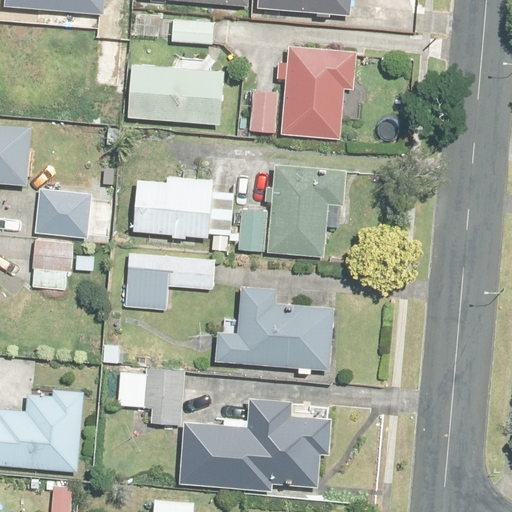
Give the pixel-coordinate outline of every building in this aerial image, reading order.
[(126,43),(101,40),(103,0),(8,0),(5,44),(38,46),(38,36),(96,39),(91,89),(120,92),(126,43)] [(261,0),(260,10),(316,15),(315,18),(333,20),(333,16),(354,18),(354,0),(261,0)] [(219,26),(176,22),(174,43),(217,47),(219,26)] [(355,92),(358,53),(288,47),(284,94),(256,92),(253,134),(341,141),(345,91),(355,92)] [(229,73),(134,67),(130,120),(225,126),(229,73)] [(35,129),(0,127),(0,185),(31,187),(35,129)] [(347,175),(278,170),(274,214),(245,211),(242,252),(327,259),(329,225),(343,226),(347,175)] [(168,180),(167,186),(140,184),(135,233),(232,242),(236,196),(212,194),(213,185),(168,180)] [(113,198),(42,192),(39,234),(109,240),(113,198)] [(70,245),(37,243),(35,290),(68,291),(70,245)] [(216,263),(130,255),(126,309),(167,313),(169,288),(214,292),(216,263)] [(289,295),(245,291),(240,336),(221,335),(219,363),(331,373),(337,312),(287,307),(289,295)] [(183,374),(122,372),(121,408),(153,409),(152,425),(182,426),(183,374)] [(85,396),(32,392),(30,417),(0,415),(0,466),(80,472),(85,396)] [(334,406),(292,403),(254,400),(252,430),(187,426),(183,486),(273,492),(273,485),(322,489),(325,455),(330,455),(334,406)] [(71,511),(74,490),(55,488),(52,511),(71,511)] [(197,511),(197,504),(157,503),(156,511),(197,511)]
